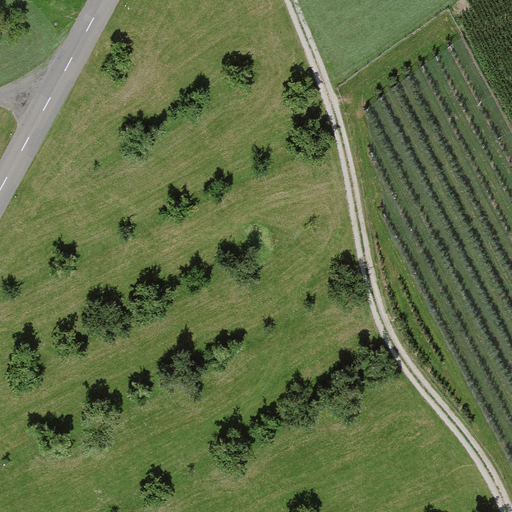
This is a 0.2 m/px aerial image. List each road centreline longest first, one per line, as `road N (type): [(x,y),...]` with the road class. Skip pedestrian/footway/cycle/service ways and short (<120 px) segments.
road 1 (track): [(509,511),(485,463),(386,326),(333,99),(290,0)]
road 2 (tertiary): [(0,192),(104,0)]
